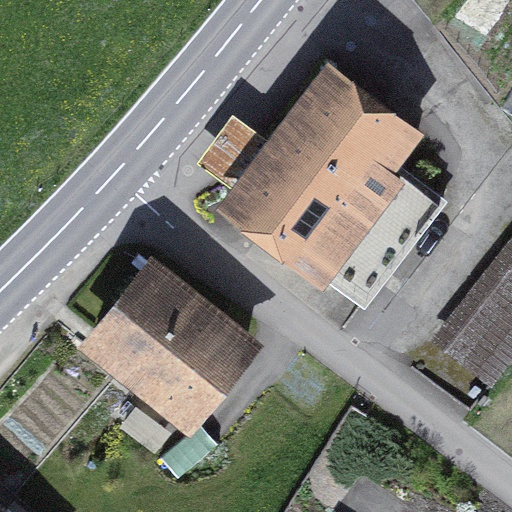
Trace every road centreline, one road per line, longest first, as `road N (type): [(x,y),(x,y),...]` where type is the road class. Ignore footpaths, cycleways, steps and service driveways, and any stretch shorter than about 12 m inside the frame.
road 1 (unclassified): [(111,178),(511,490)]
road 2 (secondary): [(111,178),(261,0)]
road 3 (secondary): [(0,289),(111,178)]
